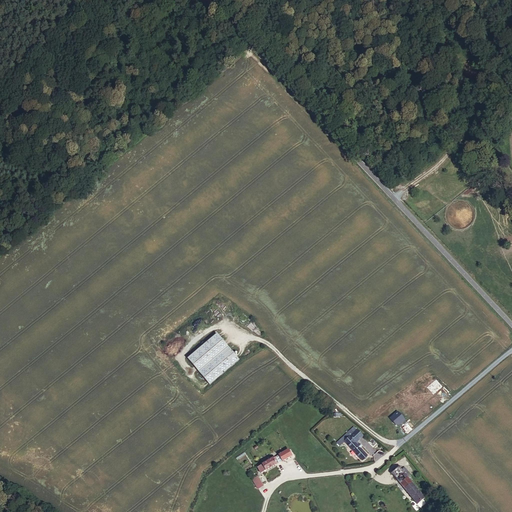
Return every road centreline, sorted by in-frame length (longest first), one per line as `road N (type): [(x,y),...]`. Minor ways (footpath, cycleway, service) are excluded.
road 1 (tertiary): [(511,325),(204,0)]
road 2 (unknown): [(398,199),(488,110),(504,116),(511,140)]
